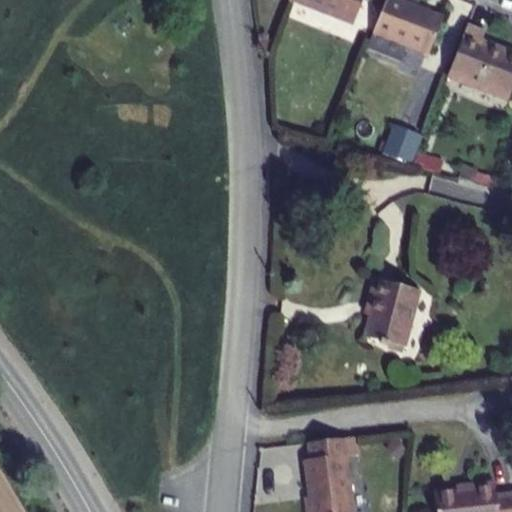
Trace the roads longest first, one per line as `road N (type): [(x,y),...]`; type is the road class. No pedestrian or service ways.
road 1 (residential): [(219,511),(242,213),(227,0)]
road 2 (unknown): [(226,426),(511,393)]
road 3 (tertiary): [(0,373),(89,511)]
